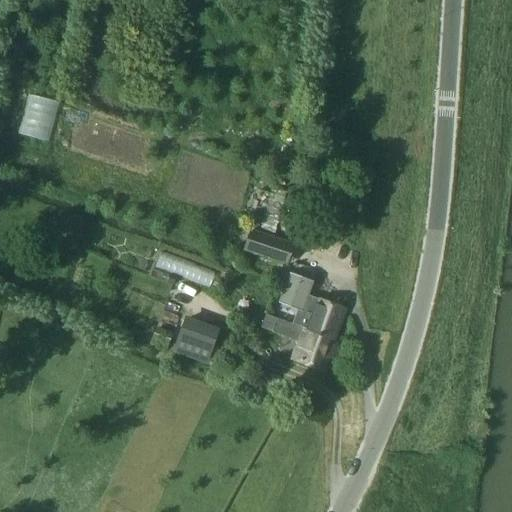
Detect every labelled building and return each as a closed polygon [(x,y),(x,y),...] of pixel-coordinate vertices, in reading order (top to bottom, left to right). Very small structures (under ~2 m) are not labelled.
[(293,245),(249,230),(242,252),(286,266),(293,245)] [(175,280),(169,278),(167,286),(172,288),(175,280)] [(346,311),(308,298),(308,299),(294,294),(289,307),(304,312),(299,326),(337,338),(346,311)] [(205,355),(217,326),(187,314),(176,344),(205,355)] [(337,338),(299,326),(265,314),(261,328),(301,341),(298,348),(294,346),(290,360),(325,372),(337,338)] [(150,346),(166,352),(170,339),(155,333),(150,346)]
